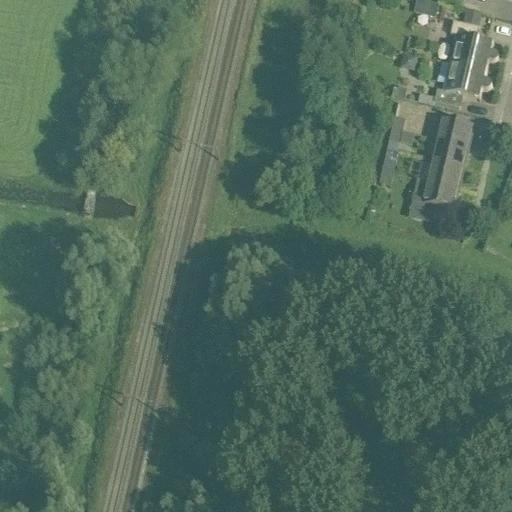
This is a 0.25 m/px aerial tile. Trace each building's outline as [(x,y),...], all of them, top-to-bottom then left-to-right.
[(417,2),(416,9),(425,12),(427,5),(417,2)] [(466,13),(463,24),(480,28),(483,17),(466,13)] [(487,46),(476,43),(479,32),(454,26),(451,37),(457,39),(450,66),(486,75),(488,66),(493,68),(494,67),(495,67),(496,66),(496,65),(497,64),(497,62),(497,61),(497,60),(496,58),(493,57),(485,55),(487,46)] [(486,75),(450,66),(443,96),(438,94),(435,107),(460,112),(462,101),(473,103),(476,94),(484,96),(486,96),(488,96),(489,94),(490,92),(490,89),(489,87),(486,86),(483,85),(486,75)] [(397,91),(395,101),(405,104),(407,93),(397,91)] [(396,121),(393,132),(404,135),(407,124),(396,121)] [(442,122),(437,143),(469,150),(474,129),(442,122)] [(404,135),(393,132),(390,144),(401,147),(404,135)] [(469,150),(437,143),(432,164),(464,172),(469,150)] [(397,166),(386,163),(383,175),(394,178),(397,166)] [(459,193),(464,172),(432,164),(427,186),(459,193)] [(391,188),(394,178),(383,175),(380,186),(391,188)] [(427,186),(418,184),(413,205),(454,215),(459,193),(427,186)] [(460,241),(462,229),(455,227),(452,239),(460,241)]
